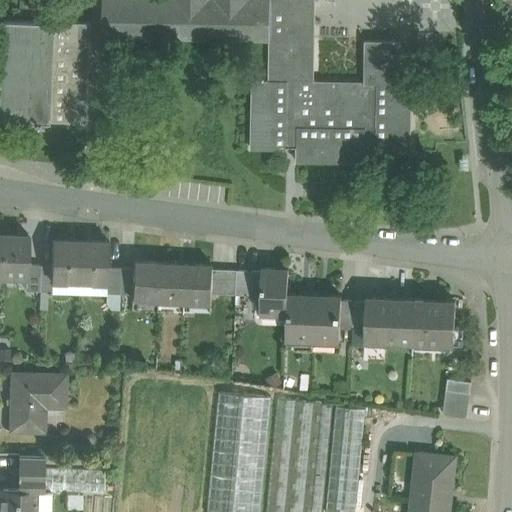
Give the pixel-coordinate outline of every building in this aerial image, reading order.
[(44,0),(20,0),(20,7),(44,8),(44,0)] [(364,81),(313,80),(314,0),(102,0),(102,36),(269,39),(268,79),(264,79),(264,76),(256,76),(256,79),(252,78),(250,148),(286,148),(286,145),(296,146),(296,161),(365,162),(365,147),(375,147),(375,150),(411,151),(412,82),(400,81),(401,41),(365,40),(364,81)] [(91,23),(4,19),(0,105),(0,119),(86,123),(91,23)] [(451,96),(431,97),(432,133),(452,132),(451,96)] [(29,235),(1,234),(0,264),(0,274),(27,276),(28,276),(29,264),(29,235)] [(81,241),(52,240),(51,265),(51,279),(52,279),(79,280),(81,241)] [(109,242),(81,241),(79,280),(106,281),(108,281),(108,267),(109,242)] [(160,263),(135,261),(133,261),(133,267),(132,294),(132,298),(133,298),(133,297),(159,299),(160,263)] [(186,264),(160,263),(159,299),(185,300),(186,264)] [(40,265),(29,264),(28,276),(27,276),(26,291),(39,291),(40,265)] [(212,265),(186,264),(185,300),(210,301),(211,302),(212,293),(213,268),(213,264),(212,264),(212,265)] [(51,265),(40,265),(39,291),(52,292),(52,279),(51,279),(51,265)] [(121,267),(108,267),(108,281),(106,281),(106,293),(120,293),(121,267)] [(133,267),(121,267),(120,293),(132,294),(133,267)] [(289,268),(262,267),(262,269),(262,270),(261,295),(260,311),(287,311),(288,293),(289,268)] [(224,269),(213,268),(212,293),(223,293),(224,269)] [(237,269),(224,269),(223,293),(236,294),(237,269)] [(249,270),(237,269),(236,294),(248,294),(249,270)] [(262,270),(249,270),(248,294),(261,295),(262,270)] [(79,293),(79,280),(52,279),(52,292),(79,293)] [(79,280),(79,293),(106,293),(106,281),(79,280)] [(315,294),(288,293),(287,311),(286,337),(313,338),(315,294)] [(341,295),(315,294),(313,338),(340,339),(340,327),(341,299),(341,295)] [(414,298),(366,296),(366,300),(365,328),(364,338),(412,340),(414,298)] [(455,300),(414,298),(412,340),(454,342),(455,300)] [(354,300),(341,299),(340,327),(353,328),(354,300)] [(366,300),(354,300),(353,328),(365,328),(366,300)] [(64,376),(13,374),(12,429),(43,430),(44,406),(64,406),(64,376)] [(471,381),(448,377),(446,389),(469,392),(471,381)] [(469,392),(446,389),(443,413),(467,416),(469,392)] [(260,511),(272,397),(220,392),(208,511),(260,511)] [(322,511),(333,404),(276,398),(265,511),(322,511)] [(337,404),(327,511),(329,511),(354,511),(365,407),(337,404)] [(449,511),(455,455),(416,452),(409,511),(449,511)] [(43,456),(19,456),(18,489),(36,490),(42,490),(43,468),(43,456)] [(104,470),(43,468),(42,490),(36,490),(35,492),(103,494),(104,470)] [(18,489),(1,489),(0,511),(50,511),(51,493),(35,493),(35,492),(36,490),(18,489)]
